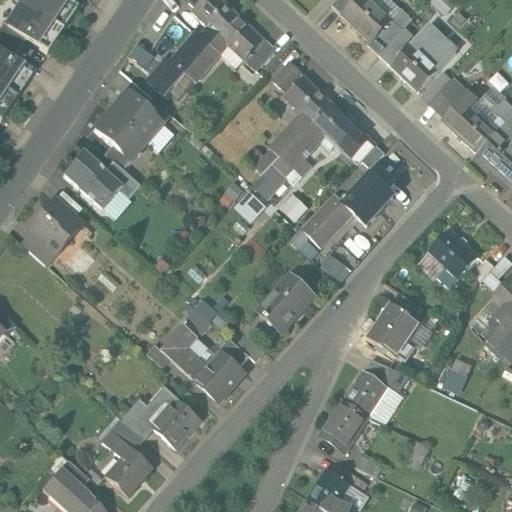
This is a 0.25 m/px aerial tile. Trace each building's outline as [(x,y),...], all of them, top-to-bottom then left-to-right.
[(64,0),(25,0),(22,4),(62,31),(77,8),(64,0)] [(237,16),(219,0),(202,0),(202,1),(201,0),(191,0),(189,2),(195,8),(191,12),(208,28),(217,36),(237,16)] [(387,0),(358,0),(343,17),(369,42),(370,43),(391,21),(400,11),(387,0)] [(62,31),(22,4),(8,25),(7,27),(25,39),(47,53),(62,31)] [(263,40),(237,16),(217,36),(209,45),(185,73),(193,80),(195,82),(219,54),(218,53),(225,44),(243,61),(263,40)] [(391,21),(370,43),(369,42),(367,45),(379,57),(394,42),(402,32),(391,21)] [(25,39),(7,27),(8,25),(3,22),(0,26),(0,38),(17,51),(25,39)] [(195,33),(170,62),(164,61),(147,80),(165,96),(174,86),(175,84),(185,73),(209,45),(217,36),(208,28),(200,37),(195,33)] [(399,59),(390,67),(418,94),(455,55),(427,29),(399,59)] [(17,51),(0,38),(0,55),(10,62),(17,51)] [(263,40),(243,61),(255,72),(274,51),(263,40)] [(161,59),(137,41),(127,56),(149,73),(161,59)] [(394,42),(379,57),(390,67),(399,59),(396,56),(402,50),(394,42)] [(10,62),(0,55),(0,88),(16,99),(31,77),(10,62)] [(289,65),(273,82),(283,92),(300,75),(289,65)] [(185,73),(175,84),(183,91),(193,80),(185,73)] [(330,104),(304,80),(285,100),(301,115),(269,149),(271,152),(279,158),(330,104)] [(451,82),(431,103),(445,117),(466,95),(451,82)] [(183,91),(175,84),(174,86),(170,92),(177,98),(183,91)] [(16,99),(0,88),(0,121),(0,122),(16,99)] [(144,109),(126,93),(110,111),(146,143),(162,125),(144,109)] [(477,106),(466,95),(445,117),(441,121),(477,155),(496,135),(471,112),(477,106)] [(170,116),(152,100),(144,109),(162,125),(170,116)] [(511,110),(504,103),(492,115),(504,127),(511,119),(511,118),(511,110)] [(360,133),(330,104),(279,158),(271,166),(283,177),(284,178),(292,170),(300,178),(310,167),(299,156),(304,151),(307,154),(319,142),(316,139),(318,137),(322,135),(341,153),(360,133)] [(146,143),(110,111),(94,129),(112,145),(130,161),(146,143)] [(496,135),(477,155),(511,188),(511,118),(511,119),(504,127),(496,135)] [(377,148),(360,133),(341,153),(357,168),(362,164),(377,148)] [(130,161),(112,145),(104,154),(113,162),(122,170),(130,161)] [(377,148),(362,164),(370,171),(377,164),(384,156),(377,148)] [(105,171),(84,152),(63,176),(102,210),(119,191),(123,187),(105,171)] [(271,152),(255,169),(262,176),(264,173),(271,166),(279,158),(271,152)] [(122,170),(113,162),(105,171),(123,187),(119,191),(128,199),(140,186),(122,170)] [(370,171),(365,176),(370,179),(383,192),(394,181),(377,164),(370,171)] [(283,177),(271,166),(264,173),(276,184),(283,177)] [(334,195),(288,242),(309,263),(318,254),(306,242),(309,239),(320,249),(352,215),(365,228),(392,200),(383,192),(370,179),(344,206),(334,195)] [(229,208),(248,223),(262,206),(244,190),(229,208)] [(81,209),(62,191),(53,200),(54,201),(73,218),(81,209)] [(289,194),(276,209),(292,223),(305,208),(289,194)] [(73,218),(54,201),(28,230),(31,234),(55,254),(81,225),(73,218)] [(55,254),(31,234),(21,245),(45,266),(55,254)] [(477,260),(449,234),(429,255),(444,270),(436,279),(448,290),(477,260)] [(345,268),(328,256),(319,270),(337,281),(345,268)] [(486,261),(472,276),(480,284),(494,269),(486,261)] [(312,298),(290,278),(258,314),(265,320),(264,320),(267,323),(268,323),(281,335),(302,312),(301,311),(312,298)] [(511,283),(498,299),(511,312),(511,315),(505,323),(500,319),(493,326),(497,331),(489,340),(500,351),(511,338),(511,283)] [(201,300),(193,309),(209,323),(228,303),(222,298),(212,309),(201,300)] [(428,316),(404,300),(396,310),(420,327),(428,316)] [(396,310),(392,307),(368,341),(397,362),(398,361),(405,366),(415,352),(407,346),(420,327),(396,310)] [(211,326),(194,310),(184,321),(201,337),(211,326)] [(221,312),(212,323),(222,332),(232,320),(221,312)] [(15,327),(0,313),(0,330),(2,332),(1,333),(6,338),(15,327)] [(220,353),(217,357),(182,326),(159,351),(170,361),(218,404),(244,376),(220,353)] [(485,335),(478,331),(472,343),(480,347),(485,335)] [(263,353),(244,336),(235,347),(248,359),(253,363),(263,353)] [(235,347),(229,341),(221,350),(241,367),(248,359),(235,347)] [(159,351),(154,346),(145,356),(161,370),(170,361),(159,351)] [(389,371),(372,363),(364,375),(382,387),(389,376),(387,375),(389,371)] [(382,387),(364,375),(344,404),(366,419),(367,419),(387,391),(382,387)] [(164,390),(147,408),(139,401),(120,422),(142,442),(153,430),(178,402),(164,390)] [(178,402),(153,430),(175,450),(200,422),(178,402)] [(366,419),(344,404),(321,437),(344,453),(348,447),(347,446),(354,437),(364,444),(377,425),(367,419),(366,419)] [(142,442),(120,422),(116,418),(98,437),(101,440),(100,441),(120,459),(129,449),(132,451),(142,442)] [(429,449),(414,442),(406,460),(420,467),(429,449)] [(120,459),(104,477),(127,497),(152,469),(132,451),(129,449),(120,459)] [(381,466),(361,456),(355,470),(375,479),(381,466)] [(88,482),(68,463),(60,472),(80,491),(88,482)] [(355,478),(338,467),(332,476),(349,488),(355,478)] [(80,491),(60,472),(43,491),(65,511),(100,511),(87,499),(88,498),(80,491)] [(326,472),(306,502),(321,511),(332,511),(349,488),(332,476),(326,472)] [(321,511),(306,502),(299,511),(321,511)]
